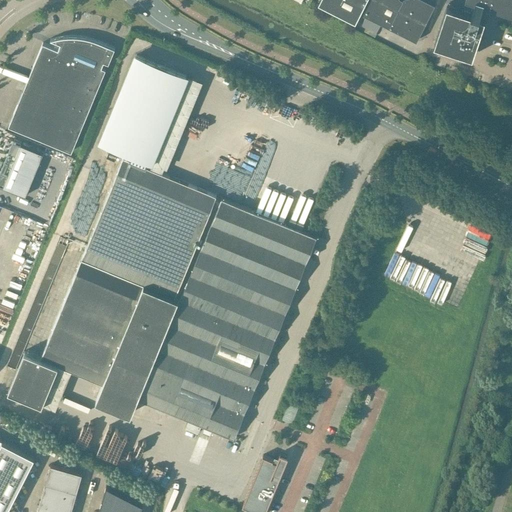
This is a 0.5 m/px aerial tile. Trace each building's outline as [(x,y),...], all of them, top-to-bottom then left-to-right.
[(363,13),(366,15),(362,23),(376,30),(380,22),(416,40),(435,3),(428,0),(319,0),(318,2),(355,20),(361,9),(364,11),(363,13)] [(511,0),(466,0),(462,10),(447,5),(434,42),(472,55),(485,17),(484,16),(487,7),(511,14),(511,0)] [(34,62),(8,125),(71,151),(105,68),(101,66),(103,61),(108,63),(114,47),(100,41),(95,39),(91,38),(86,37),(80,36),(74,35),(67,35),(58,37),(50,39),(60,43),(58,48),(43,42),(34,62)] [(24,351),(8,390),(42,404),(58,365),(102,383),(96,399),(131,413),(137,398),(205,426),(204,430),(204,431),(210,434),(212,428),(234,437),(316,237),(316,236),(304,231),(222,197),(220,201),(214,199),(216,194),(148,166),(150,160),(151,160),(186,75),(136,54),(101,140),(127,150),(124,157),(123,156),(86,247),(40,357),(24,351)] [(14,140),(0,173),(0,184),(25,195),(43,152),(27,146),(14,140)] [(0,511),(5,511),(35,455),(3,439),(0,437),(0,511)] [(263,455),(246,497),(243,505),(257,510),(256,511),(257,511),(264,511),(288,455),(281,452),(279,457),(275,455),(273,459),(263,455)] [(70,511),(82,473),(51,464),(36,511),(70,511)] [(96,467),(93,471),(102,476),(108,479),(114,482),(116,478),(96,467)] [(118,479),(115,483),(135,494),(137,489),(118,479)] [(140,511),(143,504),(105,484),(96,511),(140,511)] [(145,492),(142,497),(147,500),(150,494),(145,492)]
